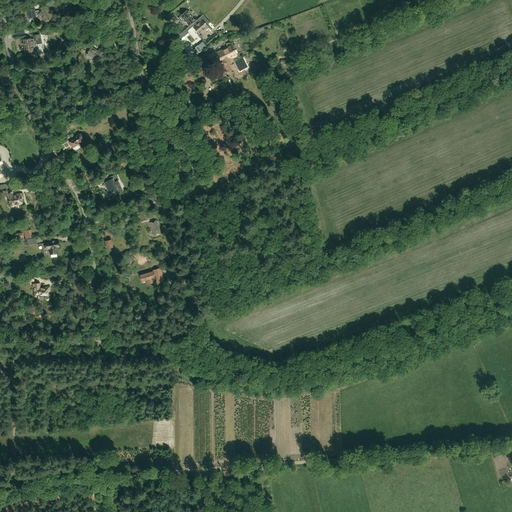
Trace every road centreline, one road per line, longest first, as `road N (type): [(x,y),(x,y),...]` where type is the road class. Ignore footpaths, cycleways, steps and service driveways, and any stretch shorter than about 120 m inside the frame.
road 1 (unclassified): [(102,347),(182,350),(243,376),(300,379),(511,298)]
road 2 (track): [(90,480),(511,446)]
road 3 (residential): [(87,222),(149,206),(158,189),(127,0)]
road 4 (residential): [(87,222),(21,97),(0,11)]
road 5 (track): [(9,368),(13,495)]
road 6 (residential): [(102,347),(87,222)]
